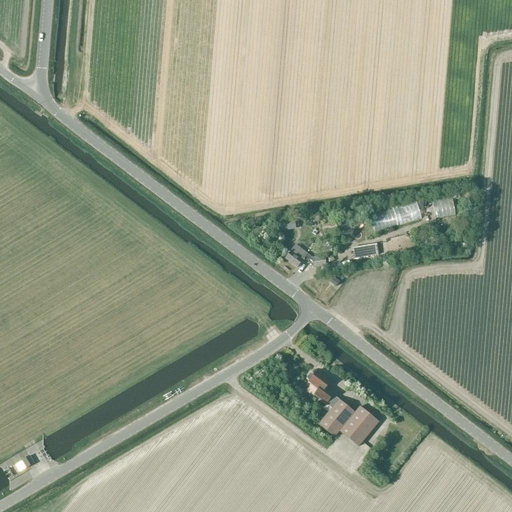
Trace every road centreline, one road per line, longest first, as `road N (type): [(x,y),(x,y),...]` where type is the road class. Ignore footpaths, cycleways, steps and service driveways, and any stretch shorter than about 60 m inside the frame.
road 1 (unclassified): [(0,509),(277,344),(311,307)]
road 2 (unclassified): [(311,307),(42,100)]
road 3 (unclassified): [(511,460),(311,307)]
